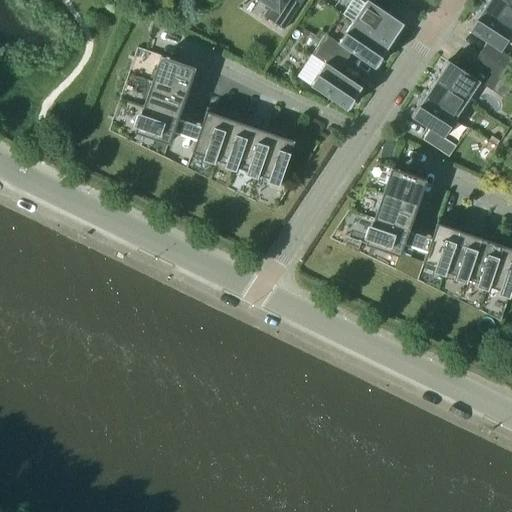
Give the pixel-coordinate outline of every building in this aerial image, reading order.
[(261,0),(270,6),(263,16),(284,29),(300,4),(293,0),(261,0)] [(353,21),(352,21),(388,45),(402,23),(380,8),(385,0),(366,0),(367,0),(364,4),(357,0),(351,0),(342,14),(353,21)] [(511,5),(503,0),(486,0),(480,11),(511,32),(511,5)] [(511,58),(500,50),(511,32),(480,11),(467,29),(487,42),(480,52),(506,69),(511,60),(511,58)] [(318,44),(345,62),(351,52),(374,67),(388,45),(352,21),(338,43),(325,34),(324,36),(319,33),(317,36),(311,32),(308,37),(318,44)] [(338,71),(345,62),(318,44),(312,54),(325,63),(310,85),(346,109),(361,86),(338,71)] [(473,63),(499,80),(506,69),(480,52),(473,63)] [(190,79),(195,66),(170,58),(169,60),(170,60),(167,67),(160,65),(155,81),(152,80),(152,81),(186,92),(186,91),(181,90),(185,77),(190,79)] [(499,80),(473,63),(466,73),(447,60),(435,79),(467,100),(479,82),(492,91),(499,80)] [(435,79),(422,97),(455,119),(467,100),(435,79)] [(144,105),(144,106),(177,117),(181,106),(176,104),(180,91),(185,93),(186,92),(152,81),(154,82),(149,99),(155,101),(153,108),(144,105)] [(443,137),(455,119),(422,97),(410,116),(429,129),(422,139),(448,156),(456,145),(443,137)] [(177,117),(144,106),(143,106),(146,107),(140,123),(146,126),(143,134),(144,135),(142,139),(151,142),(153,138),(168,143),(172,131),(195,139),(198,131),(200,125),(177,117)] [(198,131),(195,139),(191,151),(205,156),(206,153),(214,156),(227,117),(220,115),(222,112),(207,107),(200,125),(198,131)] [(227,117),(214,156),(213,158),(227,163),(228,160),(235,163),(249,125),(242,122),(243,119),(228,114),(227,117)] [(249,168),(257,170),(270,132),(264,130),(265,126),(250,121),(249,125),(235,163),(235,166),(248,171),(249,168)] [(270,132),(257,170),(256,173),(270,178),(271,175),(279,178),(278,181),(279,181),(293,140),(285,137),(286,134),(272,129),(270,132)] [(499,141),(492,136),(489,140),(496,145),(499,141)] [(383,192),(383,193),(416,204),(416,203),(411,202),(416,189),(421,191),(425,178),(400,170),(400,171),(400,172),(398,179),(391,177),(385,193),(383,192)] [(374,217),(374,218),(408,229),(411,218),(406,216),(411,203),(416,205),(416,204),(383,193),(382,193),(385,194),(379,211),(386,213),(383,220),(374,217)] [(431,237),(407,229),(408,229),(374,218),(376,219),(371,235),(377,238),(374,246),(374,247),(373,251),(382,254),(383,250),(399,255),(403,243),(426,251),(429,243),(431,237)] [(429,243),(426,251),(422,263),(436,268),(437,265),(444,267),(458,229),(451,227),(452,223),(437,218),(431,237),(429,243)] [(459,226),(458,229),(444,267),(443,270),(457,275),(458,272),(466,275),(479,236),(472,234),(473,231),(459,226)] [(480,280),(487,282),(501,244),(494,241),(495,238),(480,233),(479,236),(466,275),(465,278),(479,282),(480,280)] [(511,243),(502,240),(501,244),(487,282),(486,285),(500,290),(501,287),(509,290),(508,292),(510,293),(511,286),(511,243)]
